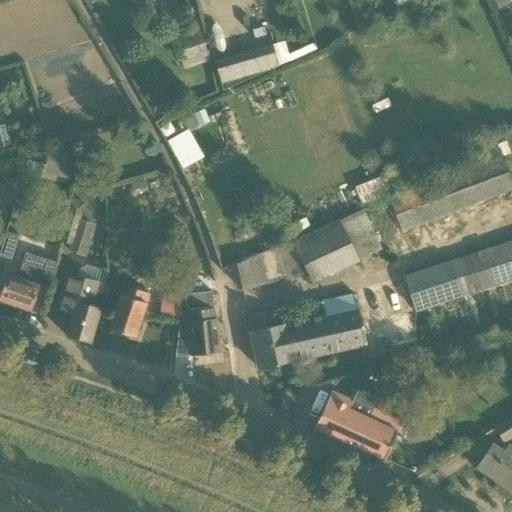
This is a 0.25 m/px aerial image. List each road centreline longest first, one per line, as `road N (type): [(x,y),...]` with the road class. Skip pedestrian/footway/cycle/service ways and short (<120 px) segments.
road 1 (tertiary): [(257,422),(0,330)]
road 2 (tertiary): [(426,511),(257,422)]
road 3 (residential): [(257,422),(218,271)]
